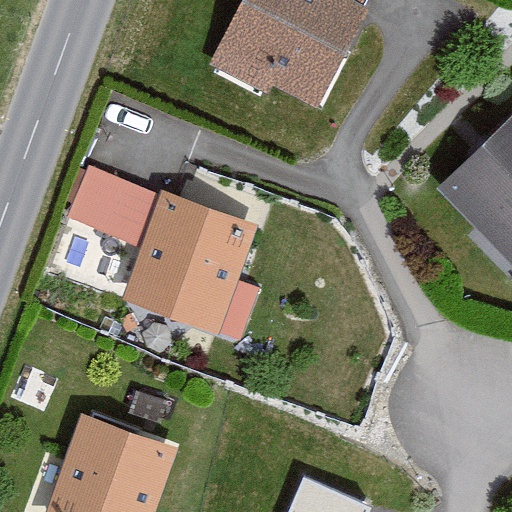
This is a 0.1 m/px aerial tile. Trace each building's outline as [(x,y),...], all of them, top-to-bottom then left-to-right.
[(245,0),(214,65),(269,92),(272,84),(324,109),(374,7),(365,2),(365,0),(245,0)] [(511,117),(437,190),(511,266),(511,117)] [(167,188),(98,163),(78,220),(147,244),(167,188)] [(276,219),(180,187),(142,297),(238,330),(276,219)] [(179,511),(202,444),(105,412),(71,511),(179,511)] [(395,511),(399,505),(327,475),(312,511),(395,511)]
